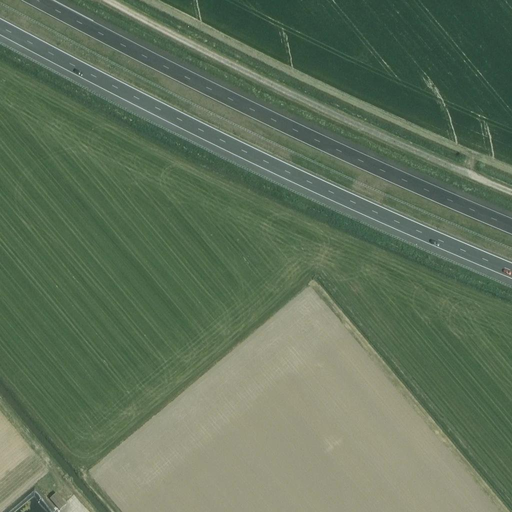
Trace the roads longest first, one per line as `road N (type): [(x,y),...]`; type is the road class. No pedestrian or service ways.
road 1 (motorway): [(0,26),(246,152),(511,270)]
road 2 (motorway): [(511,226),(36,0)]
road 3 (unclassified): [(511,197),(295,98),(109,0)]
